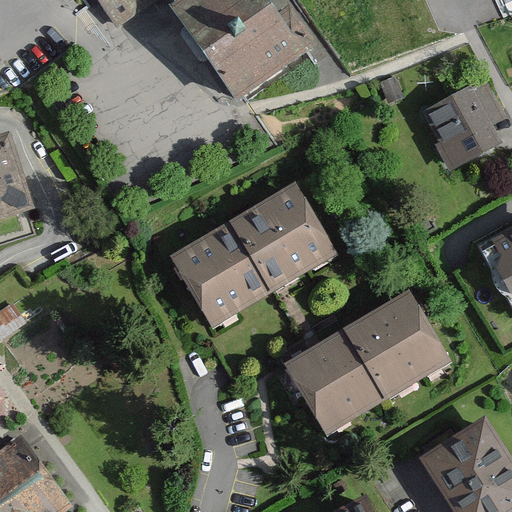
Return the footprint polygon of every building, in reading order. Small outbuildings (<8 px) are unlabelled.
[(96,0),(125,41),(176,6),(240,100),(312,51),(276,0),(96,0)] [(491,79),(425,110),(453,169),(503,145),(493,123),(508,116),(491,79)] [(9,131),(0,134),(0,218),(34,208),(9,131)] [(297,181),(170,255),(212,327),(339,253),(297,181)] [(411,288),(284,366),(327,436),(454,358),(411,288)] [(0,342),(14,331),(0,312),(0,342)] [(511,454),(486,414),(420,456),(455,511),(508,511),(511,510),(511,454)] [(18,430),(0,443),(0,511),(60,511),(72,504),(18,430)] [(376,511),(368,496),(336,511),(376,511)]
